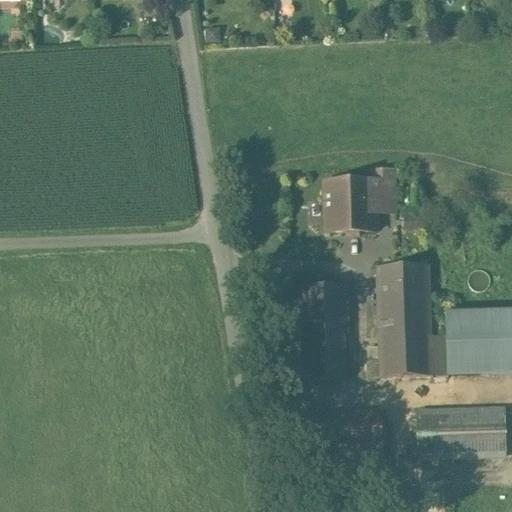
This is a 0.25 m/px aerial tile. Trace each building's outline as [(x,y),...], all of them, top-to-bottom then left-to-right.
[(397,225),(396,183),(375,183),(375,194),(376,194),(377,226),(397,225)] [(375,194),(326,195),(327,244),(377,243),(377,226),(376,194),(375,194)] [(423,218),(411,219),(412,231),(424,231),(423,218)] [(436,271),(386,273),(387,320),(388,320),(390,366),(390,384),(442,382),(442,381),(441,343),(439,343),(436,271)] [(354,290),(310,292),(312,342),(314,342),(315,381),(315,385),(353,384),(352,341),(356,340),(354,290)] [(310,292),(297,292),(300,382),(315,381),(314,342),(312,342),(310,292)] [(511,317),(454,319),(455,342),(456,381),(511,379),(511,317)] [(455,342),(441,343),(442,381),(456,381),(455,342)] [(390,366),(376,367),(376,384),(390,384),(390,366)] [(306,406),(282,407),(283,427),(305,427),(307,426),(306,406)] [(511,415),(426,418),(427,464),(511,462),(511,415)] [(390,418),(375,419),(376,453),(391,452),(390,418)] [(375,419),(347,420),(349,454),(376,453),(375,419)] [(347,420),(320,421),(320,426),(321,455),(349,454),(347,420)] [(349,454),(321,455),(320,426),(307,426),(305,427),(307,482),(362,480),(392,479),(391,452),(376,453),(349,454)] [(392,479),(362,480),(363,510),(393,509),(392,479)]
